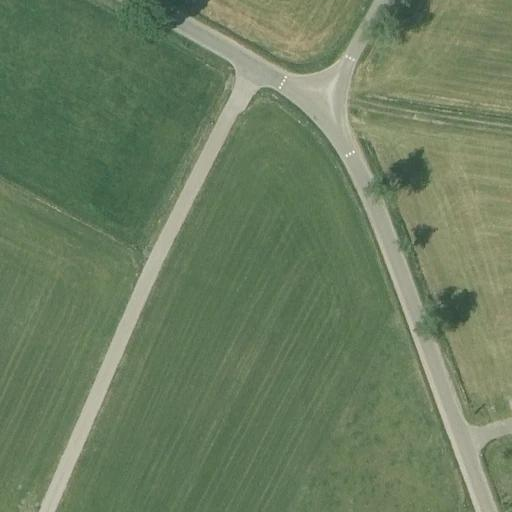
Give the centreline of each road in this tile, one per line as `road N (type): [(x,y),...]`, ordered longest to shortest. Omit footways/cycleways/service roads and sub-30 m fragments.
road 1 (unclassified): [(484,511),(358,163),(321,105)]
road 2 (unclassified): [(321,105),(122,0)]
road 3 (unclassified): [(321,105),(383,0)]
